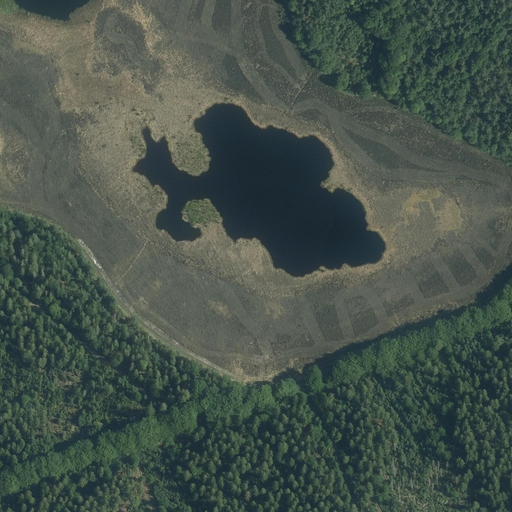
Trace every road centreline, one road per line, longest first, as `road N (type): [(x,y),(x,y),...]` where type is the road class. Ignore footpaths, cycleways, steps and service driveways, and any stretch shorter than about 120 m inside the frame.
road 1 (track): [(0,281),(183,423)]
road 2 (track): [(298,383),(490,314)]
road 3 (track): [(0,488),(183,423)]
road 4 (track): [(379,0),(454,36),(511,52)]
road 5 (track): [(298,383),(334,448),(355,511)]
